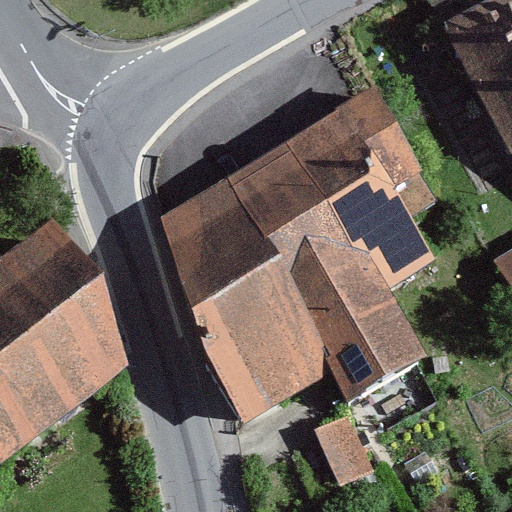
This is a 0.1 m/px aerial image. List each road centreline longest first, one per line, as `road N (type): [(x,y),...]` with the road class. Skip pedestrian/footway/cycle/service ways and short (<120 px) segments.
road 1 (secondary): [(203,511),(109,196),(115,125)]
road 2 (secondary): [(115,125),(147,89),(314,0)]
road 3 (tertiary): [(21,47),(69,104),(115,125)]
